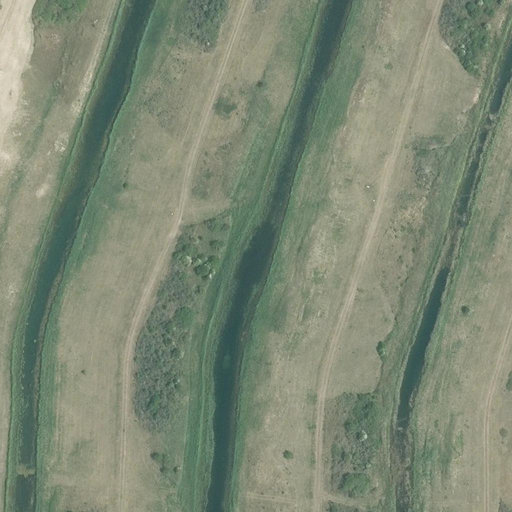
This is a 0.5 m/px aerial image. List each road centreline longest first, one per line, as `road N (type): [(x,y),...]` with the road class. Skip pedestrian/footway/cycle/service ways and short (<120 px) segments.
road 1 (track): [(121,511),(127,351),(247,0)]
road 2 (track): [(316,511),(327,362),(440,0)]
road 3 (track): [(487,511),(488,429),(511,328)]
